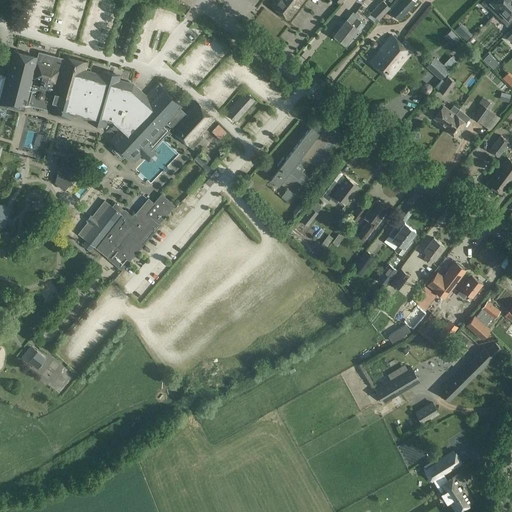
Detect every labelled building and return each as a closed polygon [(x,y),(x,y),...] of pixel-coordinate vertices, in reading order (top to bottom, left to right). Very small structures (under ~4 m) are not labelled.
[(273,0),(276,2),(271,6),(289,20),(304,0),(273,0)] [(383,0),(371,13),(379,20),(390,8),(383,0)] [(413,0),(400,0),(390,11),(399,20),(416,2),(413,0)] [(483,0),(481,2),(485,7),(486,5),(495,14),(508,0),(483,0)] [(511,0),(508,0),(495,14),(507,26),(511,21),(511,13),(511,14),(511,13),(511,0)] [(346,19),(335,34),(346,43),(352,36),(353,37),(364,24),(363,24),(365,21),(359,17),(353,12),(347,20),(346,19)] [(395,54),(403,44),(392,35),(370,62),(386,74),(391,67),(389,65),(396,56),(395,54)] [(391,67),(386,74),(390,78),(412,52),(403,44),(395,54),(396,56),(389,65),(391,67)] [(0,74),(0,116),(4,117),(7,103),(19,106),(22,96),(24,97),(24,100),(26,100),(25,104),(48,110),(49,110),(48,112),(73,119),(73,117),(74,113),(98,119),(97,123),(102,125),(103,121),(111,123),(113,124),(116,127),(120,130),(118,132),(111,140),(116,145),(118,146),(114,150),(122,157),(125,153),(126,154),(135,162),(141,155),(151,163),(158,155),(152,149),(166,134),(169,136),(171,133),(169,130),(171,128),(172,128),(171,129),(189,146),(192,149),(198,142),(196,139),(214,119),(196,102),(186,114),(180,108),(182,106),(158,83),(146,96),(133,85),(119,81),(115,79),(116,76),(111,75),(106,73),(105,77),(100,75),(86,71),(88,63),(63,55),(63,58),(38,52),(37,57),(14,51),(9,69),(7,76),(0,74)] [(440,79),(449,70),(435,57),(426,67),(440,79)] [(480,69),(484,77),(490,74),(486,66),(480,69)] [(439,90),(446,95),(455,82),(448,77),(439,90)] [(432,90),(431,86),(429,84),(425,84),(422,87),(422,91),(425,93),(429,93),(432,90)] [(255,101),(244,92),(226,112),(237,121),(255,101)] [(472,117),(480,123),(493,104),(483,97),(479,103),(482,105),(472,117)] [(470,104),(464,112),(469,115),(475,107),(470,104)] [(453,105),(449,110),(443,106),(435,118),(447,127),(455,115),(456,115),(460,109),(453,105)] [(460,118),(456,115),(455,115),(447,127),(446,127),(449,129),(448,130),(453,133),(456,135),(470,117),(464,112),(460,118)] [(226,132),(218,124),(211,131),(219,139),(226,132)] [(279,184),(280,182),(281,183),(297,180),(303,185),(309,177),(301,171),(303,168),(296,162),(319,131),(312,126),(271,179),(279,184)] [(510,142),(500,135),(489,150),(499,157),(510,142)] [(327,147),(313,163),(321,171),(336,155),(327,147)] [(197,156),(194,159),(207,172),(211,168),(208,165),(213,161),(202,150),(197,156)] [(343,165),(348,170),(362,157),(357,151),(343,165)] [(60,159),(54,183),(64,191),(65,190),(89,161),(81,155),(71,167),(72,168),(71,169),(60,159)] [(511,178),(511,161),(507,158),(489,183),(502,193),(511,178)] [(221,174),(216,170),(205,183),(209,186),(221,174)] [(334,180),(322,196),(329,201),(331,199),(336,203),(340,198),(347,203),(359,187),(346,177),(340,185),(334,180)] [(252,186),(246,179),(240,184),(246,192),(252,186)] [(378,185),(372,190),(380,198),(386,193),(378,185)] [(110,205),(84,238),(86,239),(94,246),(108,257),(107,258),(121,270),(142,245),(155,230),(160,225),(159,224),(157,222),(173,204),(162,194),(156,201),(154,203),(149,198),(133,217),(125,210),(115,202),(112,206),(110,205)] [(293,208),(299,201),(291,194),(285,200),(293,208)] [(365,239),(374,227),(375,228),(382,218),(381,217),(387,209),(382,206),(382,204),(379,201),(377,202),(375,201),(366,214),(365,214),(371,219),(368,222),(359,235),(365,239)] [(298,203),(292,211),(298,216),(304,208),(298,203)] [(363,212),(365,210),(359,206),(351,216),(357,220),(360,216),(363,212)] [(307,225),(305,224),(309,219),(305,216),(296,227),(302,232),(307,225)] [(395,226),(389,235),(393,238),(392,238),(399,243),(394,249),(402,255),(412,242),(409,240),(416,231),(405,223),(400,229),(395,226)] [(40,229),(29,240),(38,248),(48,237),(47,236),(51,232),(45,227),(42,231),(40,229)] [(424,250),(428,253),(424,258),(431,264),(445,246),(434,238),(424,250)] [(48,241),(39,249),(42,252),(50,243),(48,241)] [(375,257),(366,250),(352,268),(361,275),(375,257)] [(134,267),(141,272),(148,263),(141,258),(134,267)] [(433,290),(445,299),(467,270),(455,261),(443,276),(437,271),(427,285),(433,289),(433,290)] [(382,275),(379,279),(387,285),(390,281),(397,271),(389,265),(382,275)] [(398,290),(410,275),(402,269),(390,283),(398,290)] [(472,274),(461,289),(458,293),(463,298),(467,293),(472,297),(483,283),(472,274)] [(482,286),(474,301),(478,303),(486,288),(482,286)] [(335,290),(310,297),(317,319),(342,311),(335,290)] [(442,317),(449,308),(427,292),(420,301),(442,317)] [(376,311),(382,304),(376,300),(371,307),(376,311)] [(475,315),(466,325),(482,339),(491,329),(486,325),(492,318),(494,319),(501,311),(487,300),(480,309),(481,309),(475,316),(475,315)] [(511,304),(511,305),(503,316),(511,322),(511,304)] [(453,364),(468,348),(456,338),(442,354),(453,364)] [(419,342),(413,354),(421,358),(428,346),(419,342)] [(484,348),(441,391),(447,398),(449,400),(496,353),(501,348),(496,342),(487,351),(484,348)] [(45,359),(31,346),(22,357),(37,369),(45,359)] [(431,350),(423,358),(433,367),(440,359),(431,350)] [(446,363),(440,370),(447,376),(453,369),(446,363)] [(74,371),(79,375),(85,369),(80,364),(74,371)] [(420,382),(411,367),(375,389),(384,404),(420,382)] [(423,424),(439,413),(432,401),(415,412),(423,424)] [(425,467),(423,468),(424,470),(423,470),(430,480),(431,481),(433,480),(432,479),(438,475),(443,484),(438,487),(447,501),(446,502),(447,503),(450,501),(456,511),(460,508),(460,509),(464,506),(471,501),(464,488),(463,489),(458,482),(461,480),(458,474),(457,474),(453,476),(452,475),(447,478),(444,474),(462,463),(461,461),(456,451),(454,451),(453,449),(436,460),(435,458),(424,465),(425,467)]
